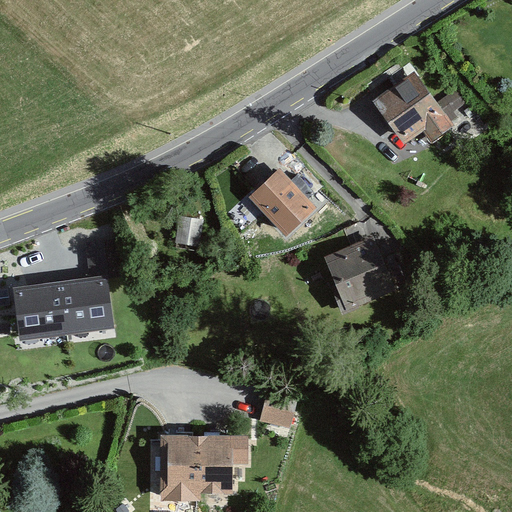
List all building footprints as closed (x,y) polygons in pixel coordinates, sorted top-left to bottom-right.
[(419,77),(377,108),(410,153),(430,139),(438,150),(461,133),(419,77)] [(282,175),(252,204),(291,244),(321,215),(282,175)] [(206,222),(184,220),(180,253),(203,255),(206,222)] [(378,242),(329,263),(351,315),(401,293),(378,242)] [(105,282),(15,295),(22,343),(112,330),(105,282)] [(263,388),(257,421),(288,428),(295,399),(263,388)] [(237,443),(165,443),(165,499),(237,499),(237,443)]
